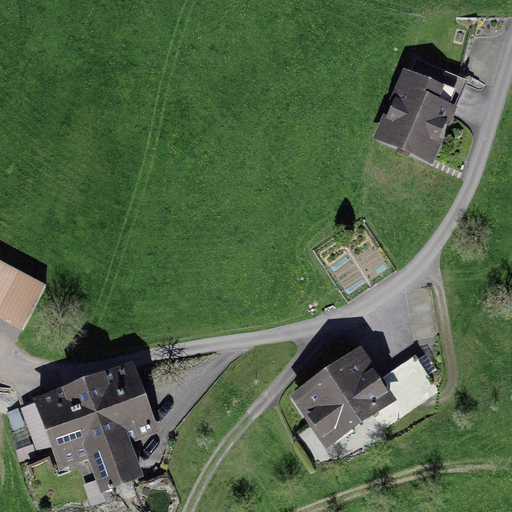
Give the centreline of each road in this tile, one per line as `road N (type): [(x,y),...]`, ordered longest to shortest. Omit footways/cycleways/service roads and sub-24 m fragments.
road 1 (residential): [(0,361),(127,362),(282,335),(376,301),(433,255),(470,181),(511,52)]
road 2 (track): [(188,511),(248,422),(360,307)]
